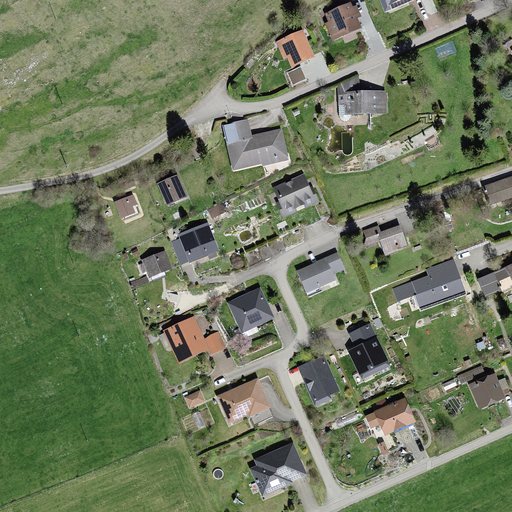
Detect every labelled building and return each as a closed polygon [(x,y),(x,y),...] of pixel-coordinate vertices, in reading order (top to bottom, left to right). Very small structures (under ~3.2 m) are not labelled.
[(341,35),(359,27),(355,18),(359,16),(355,8),(351,10),(349,5),(326,15),(330,23),(326,25),(334,41),(342,37),(341,35)] [(300,36),(284,43),(293,64),(310,57),(300,36)] [(384,113),(383,94),(338,95),(339,116),(341,121),(344,122),(349,121),(350,118),(351,114),(384,113)] [(286,154),(280,131),(250,138),(246,121),(223,127),(233,169),(261,163),(264,165),(275,162),(279,156),(286,154)] [(199,145),(191,149),(196,160),(204,157),(199,145)] [(511,177),(483,188),(484,192),(497,187),(501,199),(508,196),(508,198),(511,196),(511,177)] [(175,178),(159,185),(168,203),(184,196),(175,178)] [(287,216),(314,203),(303,178),(275,190),(287,216)] [(123,221),(138,215),(132,197),(117,203),(123,221)] [(212,218),(225,212),(221,204),(208,210),(212,218)] [(378,227),(364,232),(366,239),(378,235),(384,253),(406,246),(399,227),(380,234),(378,227)] [(209,259),(217,256),(206,228),(181,237),(191,258),(202,254),(203,257),(207,255),(209,259)] [(178,240),(171,242),(180,265),(188,262),(180,240),(179,241),(178,240)] [(150,276),(169,269),(163,254),(144,262),(144,264),(140,265),(142,272),(147,270),(150,276)] [(344,269),(337,255),(297,273),(302,283),(307,281),(311,290),(334,280),(332,274),(344,269)] [(463,293),(451,261),(434,267),(436,273),(393,289),(396,298),(415,291),(419,304),(436,298),(437,302),(463,293)] [(511,266),(481,280),(487,294),(500,289),(502,294),(511,289),(511,266)] [(131,289),(140,286),(138,280),(129,284),(131,289)] [(252,323),(257,325),(272,318),(259,290),(230,304),(236,317),(235,319),(239,327),(241,328),(252,323)] [(189,323),(170,332),(183,358),(201,350),(189,323)] [(361,375),(386,362),(369,325),(350,334),(355,344),(360,341),(362,345),(349,351),(361,375)] [(204,340),(210,354),(224,348),(217,334),(204,340)] [(304,378),(307,377),(308,380),(305,381),(314,402),(337,391),(322,357),(299,368),(304,378)] [(461,383),(482,374),(479,367),(458,376),(461,383)] [(485,380),(472,386),(480,406),(502,396),(501,393),(509,390),(502,373),(489,378),(489,377),(484,379),(485,380)] [(228,418),(247,410),(254,425),(272,417),(256,381),(219,398),(228,418)] [(199,392),(185,398),(190,407),(203,401),(199,392)] [(381,423),(385,434),(413,422),(404,401),(367,417),(371,427),(381,423)] [(259,467),(253,470),(257,480),(256,481),(257,483),(258,482),(261,488),(270,484),(273,490),(290,482),(289,481),(304,474),(292,446),(273,454),(272,453),(267,455),(266,457),(257,461),(259,467)]
